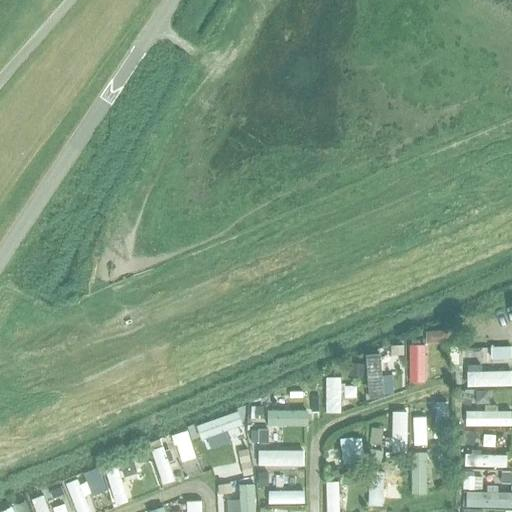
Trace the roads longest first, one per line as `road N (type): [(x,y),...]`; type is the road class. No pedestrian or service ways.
road 1 (tertiary): [(0,259),(173,0)]
road 2 (track): [(324,442),(444,388)]
